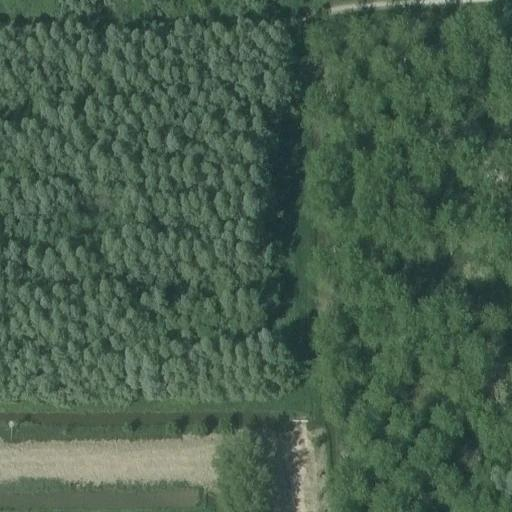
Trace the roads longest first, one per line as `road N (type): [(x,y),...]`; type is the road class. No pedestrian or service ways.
road 1 (track): [(0,26),(245,34),(369,5),(509,0)]
road 2 (track): [(299,511),(287,26)]
